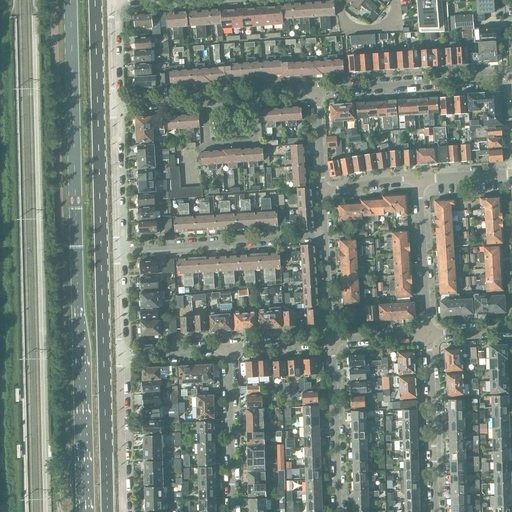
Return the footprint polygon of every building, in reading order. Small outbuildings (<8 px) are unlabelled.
[(373,10),(361,0),(345,0),(357,10),(361,6),(370,14),(373,10)] [(361,0),(373,10),(377,7),(368,0),(361,0)] [(493,2),(493,0),(477,2),(478,22),(485,21),(484,13),(494,13),(494,7),(495,6),(495,3),(493,2)] [(334,1),(324,2),(326,29),(330,29),(330,16),(335,16),(334,1)] [(313,2),(303,3),(305,31),(310,31),(309,18),(315,17),(313,2)] [(324,2),(313,2),(315,17),(320,17),(321,30),(326,29),(324,2)] [(303,3),(293,4),(294,19),(299,18),(300,31),(305,31),(303,3)] [(282,7),(272,8),(273,25),(284,25),(282,4),(282,7)] [(282,4),(284,25),(284,32),(289,32),(288,19),(294,19),(293,4),(282,4)] [(442,4),(422,5),(423,19),(443,17),(442,4)] [(272,8),(262,9),(263,26),(273,25),(272,8)] [(210,10),(211,25),(216,24),(218,42),(222,42),(221,29),(220,9),(210,10)] [(220,9),(221,29),(232,28),(231,11),(221,11),(220,9)] [(251,9),(241,10),(242,28),(253,27),(251,9)] [(262,9),(251,9),(253,27),(263,26),(262,9)] [(205,25),(211,25),(210,10),(199,11),(201,38),(206,38),(205,25)] [(241,10),(231,11),(232,28),(242,28),(241,10)] [(370,14),(366,19),(371,24),(378,15),(373,10),(370,14)] [(196,38),(201,38),(199,11),(189,11),(190,26),(196,26),(196,38)] [(166,13),(167,26),(167,28),(173,28),(174,40),(178,40),(176,12),(166,13)] [(187,12),(176,12),(178,40),(183,39),(182,27),(188,26),(187,12)] [(160,23),(159,14),(134,16),(135,22),(134,23),(134,26),(135,27),(136,29),(153,27),(152,24),(160,23)] [(455,22),(448,22),(449,30),(462,30),(472,29),(473,29),(473,15),(455,16),(455,22)] [(424,32),(419,32),(419,33),(444,32),(443,17),(423,19),(424,32)] [(495,29),(495,28),(479,29),(480,41),(497,40),(497,39),(495,39),(495,37),(497,37),(497,35),(496,36),(497,34),(497,30),(495,29)] [(472,29),(462,30),(463,38),(468,38),(473,37),(472,29)] [(351,46),(359,45),(364,45),(375,44),(375,34),(350,36),(351,46)] [(134,49),(136,49),(136,50),(152,49),(151,37),(135,38),(135,43),(134,44),(134,49)] [(479,43),(479,54),(497,53),(497,51),(498,50),(498,47),(497,46),(498,46),(497,45),(496,45),(495,43),(497,42),(497,41),(479,43)] [(457,65),(456,44),(456,42),(450,42),(450,46),(451,46),(452,48),(445,49),(446,66),(447,65),(448,67),(452,66),(453,65),(457,65)] [(461,43),(456,44),(457,65),(462,65),(462,66),(466,66),(467,64),(468,64),(467,47),(461,48),(461,43)] [(359,45),(359,55),(361,72),(365,71),(366,72),(370,72),(371,71),(372,71),(371,54),(364,54),(364,45),(359,45)] [(443,49),(432,50),(433,66),(438,66),(438,67),(443,67),(443,66),(445,66),(443,49)] [(134,51),(134,56),(133,57),(134,61),(135,62),(135,63),(151,62),(151,50),(134,51)] [(433,66),(432,50),(421,50),(422,67),(423,67),(424,68),(428,68),(429,67),(433,66)] [(409,68),(408,51),(397,52),(398,69),(399,69),(400,70),(404,70),(404,68),(409,68)] [(419,51),(408,51),(409,68),(414,68),(414,69),(418,69),(419,67),(420,67),(419,51)] [(395,52),(384,53),(385,70),(389,70),(390,71),(394,70),(395,69),(396,69),(395,52)] [(385,70),(384,53),(372,54),(373,71),(375,71),(376,72),(380,71),(380,70),(385,70)] [(479,54),(470,54),(470,64),(495,63),(495,62),(497,62),(497,53),(479,54)] [(337,55),(332,56),(333,73),(344,73),(343,60),(337,60),(337,55)] [(361,72),(359,55),(348,56),(349,72),(351,72),(352,73),(356,73),(356,72),(361,72)] [(275,56),(271,57),(272,75),(282,74),(282,64),(282,61),(276,61),(275,56)] [(328,60),(322,61),(323,74),(333,73),(332,56),(328,56),(328,60)] [(267,62),(261,62),(262,75),(272,75),(271,57),(267,57),(267,62)] [(308,62),(302,62),(303,76),(313,75),(312,57),(308,57),(308,62)] [(316,57),(312,57),(313,75),(323,74),(322,61),(317,61),(316,57)] [(247,63),(241,63),(242,77),(252,76),(251,58),(246,58),(247,63)] [(255,58),(251,58),(252,76),(262,75),(261,62),(255,62),(255,58)] [(288,63),(282,64),(282,74),(282,77),(293,76),(292,58),(287,59),(288,63)] [(296,58),(292,58),(293,76),(303,76),(302,62),(296,63),(296,58)] [(230,59),(231,67),(232,77),(242,77),(241,63),(235,64),(235,59),(230,59)] [(216,68),(211,68),(211,82),(222,81),(221,63),(216,63),(216,68)] [(225,63),(221,63),(222,81),(232,80),(232,77),(231,67),(225,67),(225,63)] [(152,75),(151,64),(134,65),(135,70),(134,71),(134,74),(135,75),(135,76),(152,75)] [(196,69),(190,70),(191,83),(201,82),(200,64),(196,65),(196,69)] [(205,64),(200,64),(201,82),(211,82),(211,68),(205,69),(205,64)] [(184,65),(180,66),(181,84),(191,83),(190,70),(184,70),(184,65)] [(181,84),(180,66),(175,66),(176,71),(170,71),(171,84),(181,84)] [(169,74),(163,74),(161,74),(156,75),(156,77),(135,78),(135,80),(134,81),(134,85),(135,86),(136,88),(149,87),(149,89),(156,88),(156,87),(156,78),(161,78),(161,85),(170,85),(169,74)] [(484,109),(485,114),(500,113),(500,108),(501,107),(501,104),(500,103),(499,93),(481,94),(481,103),(489,102),(489,109),(484,109)] [(482,110),(481,103),(481,94),(467,95),(468,111),(482,110)] [(454,97),(455,114),(467,113),(466,96),(464,97),(463,95),(460,95),(459,97),(454,97)] [(440,98),(441,115),(453,114),(452,97),(451,98),(449,96),(446,97),(445,98),(440,98)] [(438,97),(428,98),(430,126),(434,126),(433,114),(439,113),(438,97)] [(418,98),(408,99),(410,128),(415,127),(414,115),(419,115),(418,98)] [(428,98),(418,98),(419,115),(424,114),(425,123),(428,126),(430,126),(428,98)] [(410,128),(408,99),(398,100),(399,116),(404,116),(405,128),(410,128)] [(396,100),(386,101),(388,129),(393,129),(392,116),(398,116),(396,100)] [(376,101),(366,102),(368,124),(369,131),(374,130),(373,118),(378,118),(376,101)] [(386,101),(376,101),(378,118),(383,117),(383,129),(388,129),(386,101)] [(368,124),(366,102),(357,103),(358,119),(363,119),(364,125),(368,124)] [(349,104),(343,105),(344,121),(356,120),(355,104),(353,104),(352,103),(350,103),(349,104)] [(344,121),(343,105),(331,105),(331,115),(331,116),(331,118),(332,120),(332,121),(333,128),(344,127),(344,121)] [(301,107),(291,108),(292,126),(296,126),(296,120),(302,120),(301,107)] [(280,108),(270,109),(271,128),(276,127),(275,121),(281,121),(280,108)] [(291,108),(280,108),(281,121),(287,121),(288,127),(292,126),(291,108)] [(271,128),(270,109),(260,110),(260,122),(267,122),(267,128),(271,128)] [(500,113),(485,114),(485,125),(501,124),(501,123),(502,121),(502,119),(501,117),(500,113)] [(199,114),(188,115),(189,134),(194,133),(194,127),(199,127),(199,114)] [(188,115),(178,116),(178,128),(184,128),(185,134),(189,134),(188,115)] [(160,125),(156,125),(156,130),(164,129),(168,129),(167,116),(160,117),(160,125)] [(167,116),(168,129),(174,129),(174,135),(179,134),(178,128),(178,116),(167,116)] [(135,130),(152,130),(152,118),(137,118),(137,119),(135,120),(135,124),(137,125),(137,130),(135,130)] [(470,126),(470,130),(471,139),(502,136),(501,126),(478,127),(478,126),(474,126),(470,126)] [(437,143),(438,147),(439,164),(449,163),(447,146),(446,128),(434,129),(435,143),(437,143)] [(152,130),(135,130),(137,130),(137,135),(136,137),(136,140),(137,141),(137,142),(153,142),(152,130)] [(461,162),(473,161),(472,151),(471,139),(470,130),(465,130),(465,139),(460,139),(461,145),(460,145),(461,162)] [(354,136),(348,137),(349,143),(361,141),(360,135),(354,136)] [(471,139),(472,151),(480,150),(479,142),(487,142),(487,148),(498,148),(503,147),(502,136),(471,139)] [(336,145),(335,137),(327,138),(327,146),(336,145)] [(381,145),(382,153),(376,154),(378,169),(379,169),(381,170),(383,170),(384,168),(389,168),(386,152),(389,152),(389,144),(381,145)] [(401,149),(403,151),(404,166),(415,165),(414,150),(408,150),(408,144),(401,145),(401,149)] [(137,157),(155,157),(154,145),(138,146),(138,148),(136,149),(137,154),(138,154),(139,157),(137,157)] [(285,152),(286,157),(304,155),(304,145),(291,146),(291,152),(285,152)] [(459,145),(447,146),(449,163),(460,162),(459,145)] [(263,148),(252,149),(254,167),(258,167),(257,161),(264,161),(263,148)] [(436,148),(426,149),(427,164),(438,164),(436,148)] [(242,149),(232,150),(233,169),(237,168),(237,162),(243,162),(242,149)] [(252,149),(242,149),(243,162),(249,162),(249,168),(254,167),(252,149)] [(427,164),(426,149),(416,149),(417,165),(427,164)] [(472,151),(473,161),(479,160),(478,156),(489,155),(489,163),(503,162),(503,160),(504,159),(503,156),(502,155),(502,149),(480,151),(480,150),(472,151)] [(232,150),(221,151),(222,164),(228,163),(229,169),(233,169),(232,150)] [(212,170),(211,151),(201,152),(202,165),(208,165),(208,171),(212,170)] [(221,151),(211,151),(212,170),(217,170),(216,164),(222,164),(221,151)] [(400,151),(389,152),(390,167),(401,167),(400,151)] [(368,155),(364,156),(367,171),(378,169),(375,154),(368,155)] [(292,161),(292,166),(305,166),(304,155),(286,157),(286,161),(292,161)] [(352,158),(354,173),(365,171),(363,156),(352,158)] [(155,157),(137,157),(137,158),(139,158),(139,161),(137,161),(136,162),(137,162),(137,166),(138,167),(138,169),(155,168),(155,157)] [(340,160),(343,175),(354,173),(351,158),(340,160)] [(327,162),(330,177),(332,177),(333,178),(335,178),(336,176),(341,175),(338,160),(327,162)] [(287,173),(287,177),(306,176),(305,166),(292,166),(293,172),(287,173)] [(137,181),(137,182),(155,181),(155,170),(138,170),(138,172),(137,173),(137,178),(139,178),(139,181),(137,181)] [(306,176),(287,177),(287,182),(293,181),(294,187),(307,186),(306,176)] [(155,181),(137,182),(139,182),(139,185),(137,185),(137,186),(137,187),(138,190),(139,192),(139,193),(156,192),(155,181)] [(180,182),(170,183),(171,199),(181,198),(181,188),(180,182)] [(288,200),(313,198),(312,188),(297,189),(298,195),(288,195),(288,200)] [(138,195),(138,200),(137,201),(137,204),(138,205),(139,206),(155,205),(154,194),(138,195)] [(241,213),(236,214),(237,229),(247,228),(245,200),(244,194),(240,194),(241,213)] [(406,195),(395,196),(396,212),(402,211),(402,215),(407,215),(406,195)] [(383,196),(383,199),(384,212),(396,212),(395,196),(383,196)] [(485,204),(485,210),(501,209),(500,197),(480,199),(480,204),(485,204)] [(209,198),(204,199),(206,230),(216,230),(215,215),(210,215),(209,198)] [(299,210),(314,209),(313,198),(288,200),(288,205),(298,204),(299,210)] [(200,216),(195,216),(196,231),(206,230),(204,199),(199,199),(200,216)] [(262,212),(256,212),(257,227),(268,227),(266,199),(261,199),(262,212)] [(271,199),(266,199),(268,227),(278,226),(277,211),(271,211),(271,199)] [(383,199),(372,200),(373,222),(378,221),(378,215),(384,215),(384,212),(383,199)] [(185,232),(184,204),(183,200),(179,200),(180,217),(174,217),(175,232),(185,232)] [(250,200),(245,200),(247,228),(257,227),(256,212),(251,213),(250,200)] [(361,200),(361,203),(362,216),(368,216),(368,222),(373,222),(372,200),(361,200)] [(435,201),(435,213),(451,212),(451,205),(455,205),(455,200),(435,201)] [(221,215),(215,215),(216,230),(226,229),(225,201),(220,201),(221,215)] [(229,201),(225,201),(226,229),(237,229),(236,214),(230,214),(229,201)] [(361,203),(349,204),(350,220),(362,219),(362,216),(361,203)] [(188,204),(184,204),(185,232),(196,231),(195,216),(189,216),(188,204)] [(350,220),(349,204),(338,205),(339,225),(344,224),(344,220),(350,220)] [(139,219),(139,220),(155,219),(155,207),(138,208),(138,213),(137,214),(138,218),(139,219)] [(289,216),(290,221),(314,219),(314,209),(299,210),(299,215),(289,216)] [(485,210),(486,221),(502,220),(502,212),(501,212),(501,209),(485,210)] [(435,216),(435,224),(452,223),(451,212),(435,213),(436,216),(435,216)] [(314,219),(290,221),(290,226),(300,225),(300,231),(315,230),(314,219)] [(486,221),(486,233),(502,232),(502,229),(503,229),(502,220),(486,221)] [(145,233),(145,234),(159,233),(159,228),(157,228),(156,221),(138,222),(139,225),(138,226),(138,230),(139,231),(139,234),(145,233)] [(437,233),(437,236),(453,235),(452,223),(435,224),(436,233),(437,233)] [(387,238),(387,243),(409,242),(408,231),(392,232),(393,238),(387,238)] [(502,232),(486,233),(480,234),(481,239),(487,239),(487,245),(503,244),(502,232)] [(453,235),(437,236),(438,248),(453,247),(453,240),(459,240),(459,235),(453,235)] [(340,240),(341,251),(362,250),(362,245),(356,245),(356,239),(340,240)] [(393,248),(394,254),(409,253),(410,253),(410,242),(409,242),(387,243),(387,249),(393,248)] [(292,257),(316,255),(316,245),(301,246),(301,252),(291,252),(292,257)] [(479,253),(479,258),(501,257),(500,246),(484,247),(485,253),(479,253)] [(438,250),(438,261),(460,259),(460,254),(454,255),(454,249),(438,250)] [(340,263),(341,263),(341,262),(357,261),(357,256),(363,255),(362,250),(341,251),(340,251),(340,263)] [(270,253),(259,254),(260,269),(265,269),(266,286),(271,285),(271,281),(270,253)] [(280,253),(270,253),(271,281),(276,281),(275,268),(281,268),(280,253)] [(388,260),(388,265),(410,264),(409,253),(394,254),(394,260),(388,260)] [(259,254),(249,255),(250,275),(250,283),(251,287),(256,287),(254,269),(260,269),(259,254)] [(239,255),(228,256),(230,283),(235,283),(234,271),(239,270),(239,255)] [(249,255),(239,255),(239,270),(245,270),(246,283),(250,283),(250,275),(249,255)] [(302,266),(317,266),(316,255),(292,257),(292,262),(302,261),(302,266)] [(228,256),(218,257),(219,272),(224,271),(226,290),(231,290),(230,283),(228,256)] [(205,285),(209,285),(208,257),(197,258),(198,273),(204,273),(205,285)] [(208,257),(209,285),(210,285),(210,291),(215,291),(213,272),(219,272),(218,257),(208,257)] [(485,263),(485,269),(501,268),(501,257),(479,258),(479,263),(485,263)] [(184,286),(189,286),(187,258),(177,259),(178,274),(183,274),(184,286)] [(193,273),(198,273),(197,258),(187,258),(189,286),(194,285),(193,273)] [(438,261),(439,272),(455,271),(455,265),(461,264),(460,259),(438,261)] [(140,269),(141,274),(158,273),(157,260),(140,262),(140,263),(139,264),(139,268),(140,269)] [(341,262),(341,263),(342,273),(364,272),(363,267),(357,267),(357,261),(341,262)] [(395,270),(395,275),(411,274),(410,264),(388,265),(389,270),(395,270)] [(293,277),(318,276),(317,266),(302,266),(302,272),(293,273),(293,277)] [(480,275),(480,280),(502,279),(501,268),(485,269),(486,275),(480,275)] [(439,272),(440,283),(462,282),(461,276),(455,277),(455,271),(439,272)] [(342,273),(343,283),(343,284),(358,283),(358,277),(364,277),(364,272),(342,273)] [(168,281),(169,289),(176,289),(175,273),(161,274),(161,281),(168,281)] [(389,281),(390,287),(411,285),(412,285),(412,274),(411,274),(395,275),(395,281),(389,281)] [(159,289),(158,276),(141,277),(141,283),(140,284),(140,288),(142,289),(142,290),(159,289)] [(303,282),(303,287),(318,286),(318,276),(293,277),(289,278),(284,278),(284,283),(303,282)] [(502,279),(480,280),(480,285),(486,285),(487,291),(503,290),(502,279)] [(440,283),(441,294),(456,293),(456,287),(462,286),(462,282),(440,283)] [(343,295),(365,293),(372,293),(377,293),(376,289),(365,289),(365,288),(359,289),(358,283),(343,284),(343,283),(342,284),(342,295),(343,295)] [(411,285),(390,287),(390,292),(396,291),(396,297),(412,296),(411,285)] [(294,293),(294,298),(319,297),(318,286),(303,287),(304,293),(294,293)] [(141,307),(141,309),(159,308),(159,299),(165,299),(164,292),(141,293),(141,301),(140,301),(140,307),(141,307)] [(365,293),(343,295),(344,306),(360,305),(359,299),(365,298),(365,293)] [(441,294),(441,301),(459,300),(458,294),(456,294),(456,293),(441,294)] [(504,296),(487,297),(488,313),(490,313),(490,314),(492,314),(495,313),(505,312),(504,296)] [(319,297),(294,298),(294,303),(304,302),(304,308),(319,307),(319,297)] [(488,313),(487,297),(475,298),(476,314),(481,314),(482,314),(484,315),(486,314),(487,314),(487,313),(488,313)] [(459,300),(460,315),(473,314),(472,299),(459,300)] [(460,315),(459,300),(441,301),(440,301),(441,315),(442,316),(460,315)] [(414,303),(402,304),(403,319),(408,319),(409,320),(413,319),(413,318),(415,318),(414,303)] [(402,304),(391,305),(392,320),(393,320),(394,321),(397,320),(398,319),(403,319),(402,304)] [(392,320),(391,305),(379,305),(380,320),(381,320),(382,321),(386,321),(386,320),(392,320)] [(374,321),(379,320),(378,306),(366,306),(367,321),(368,321),(370,322),(373,322),(374,321)] [(351,322),(356,322),(355,307),(343,308),(344,323),(345,323),(346,324),(350,323),(351,322)] [(158,320),(157,308),(141,309),(141,314),(140,315),(140,317),(141,318),(141,321),(158,320)] [(275,311),(270,312),(271,327),(276,327),(277,328),(279,328),(280,327),(282,327),(281,311),(279,311),(279,309),(275,310),(275,311)] [(319,324),(321,324),(320,309),(307,310),(308,325),(314,325),(315,326),(318,325),(319,324)] [(271,327),(270,312),(264,312),(264,310),(260,311),(260,312),(258,312),(259,328),(261,328),(262,329),(264,329),(266,328),(271,327)] [(251,313),(245,313),(246,329),(251,329),(252,329),(255,329),(256,328),(257,328),(256,312),(254,313),(254,311),(251,311),(251,313)] [(302,320),(296,321),(295,311),(283,312),(284,327),(289,326),(290,327),(294,327),(295,326),(296,326),(296,325),(302,324),(302,320)] [(246,329),(245,313),(239,313),(239,312),(236,312),(236,314),(234,314),(235,330),(236,330),(237,330),(240,330),(241,329),(246,329)] [(226,314),(220,315),(221,331),(226,330),(228,331),(230,331),(231,330),(233,330),(232,314),(230,314),(230,313),(226,313),(226,314)] [(221,331),(220,315),(215,315),(215,314),(211,314),(211,315),(209,315),(210,331),(211,331),(213,332),(215,332),(216,331),(221,331)] [(195,332),(200,331),(201,333),(205,333),(206,331),(207,331),(206,315),(194,316),(195,332)] [(181,333),(182,333),(183,334),(187,334),(188,332),(193,332),(192,317),(180,318),(181,333)] [(160,334),(159,322),(141,323),(142,328),(140,328),(141,334),(142,334),(142,335),(154,335),(154,336),(158,336),(158,334),(160,334)] [(490,359),(505,358),(507,358),(506,353),(507,351),(507,348),(506,348),(506,346),(495,346),(495,345),(491,345),(491,347),(490,347),(490,359)] [(446,355),(446,361),(462,359),(461,348),(445,349),(445,351),(444,352),(445,354),(446,355)] [(398,352),(398,364),(414,363),(414,357),(415,356),(415,354),(414,353),(414,351),(398,352)] [(365,360),(365,354),(363,355),(362,354),(359,354),(358,355),(349,355),(349,357),(348,358),(348,361),(349,362),(349,367),(368,366),(368,364),(381,364),(381,360),(381,359),(375,359),(365,360)] [(317,362),(317,359),(315,359),(314,358),(310,358),(309,360),(303,360),(304,375),(318,375),(318,372),(324,372),(323,362),(317,362)] [(490,359),(491,369),(507,369),(507,365),(506,363),(505,358),(490,359)] [(301,376),(301,360),(295,361),(294,359),(290,359),(289,361),(288,361),(289,376),(301,376)] [(462,359),(446,361),(446,366),(445,367),(446,369),(447,370),(447,372),(463,371),(462,359)] [(272,362),(273,377),(286,376),(285,361),(280,361),(279,360),(275,360),(274,362),(272,362)] [(259,377),(258,361),(246,362),(247,378),(259,377)] [(270,361),(258,361),(259,377),(271,377),(270,361)] [(414,363),(398,364),(399,375),(415,374),(415,372),(416,371),(416,369),(415,368),(414,363)] [(202,366),(203,382),(207,382),(207,385),(214,385),(213,382),(214,382),(213,365),(212,365),(211,364),(207,365),(207,366),(202,366)] [(191,383),(203,382),(202,366),(200,366),(200,365),(196,365),(195,366),(190,367),(191,383)] [(180,384),(191,383),(190,367),(186,367),(185,366),(181,366),(181,367),(179,367),(180,384)] [(169,374),(168,367),(143,369),(143,374),(141,375),(141,379),(143,380),(143,381),(159,380),(161,380),(160,374),(162,373),(164,375),(169,374)] [(350,379),(350,381),(366,380),(366,368),(350,369),(350,374),(349,376),(349,378),(350,379)] [(491,369),(491,381),(506,380),(506,375),(507,374),(507,369),(491,369)] [(447,380),(448,385),(464,384),(463,373),(447,374),(447,375),(446,376),(446,379),(447,380)] [(399,377),(400,388),(416,387),(415,382),(416,381),(416,378),(415,377),(415,376),(399,377)] [(143,387),(143,393),(160,392),(159,380),(143,381),(143,382),(142,383),(142,386),(143,387)] [(506,380),(491,381),(492,393),(508,393),(508,391),(509,389),(509,387),(507,385),(507,380),(506,380)] [(351,394),(365,393),(371,393),(370,381),(350,383),(351,388),(350,389),(350,391),(351,393),(351,394)] [(464,384),(448,385),(448,390),(447,391),(447,394),(448,395),(448,397),(464,396),(464,384)] [(416,387),(400,388),(400,400),(416,399),(416,397),(417,396),(417,393),(416,392),(416,387)] [(302,392),(303,404),(318,403),(318,401),(319,400),(319,394),(318,393),(318,392),(302,392)] [(144,401),(144,406),(161,405),(160,393),(143,395),(142,395),(142,401),(144,401)] [(371,393),(365,393),(365,396),(351,396),(351,402),(350,403),(351,406),(352,407),(352,408),(365,408),(365,401),(371,401),(371,393)] [(197,396),(197,407),(213,407),(213,402),(214,401),(214,398),(213,397),(213,396),(197,396)] [(247,406),(247,408),(263,408),(262,396),(247,396),(247,401),(246,402),(246,405),(247,406)] [(492,396),(493,407),(509,407),(508,402),(509,402),(509,398),(508,397),(508,396),(492,396)] [(449,400),(449,411),(464,410),(464,400),(449,400)] [(303,406),(304,417),(319,416),(318,406),(303,406)] [(144,415),(144,420),(161,419),(160,407),(143,408),(143,410),(142,411),(142,414),(144,415)] [(213,407),(197,407),(197,419),(214,418),(214,417),(215,416),(214,413),(214,412),(213,407)] [(493,407),(493,418),(509,418),(509,413),(510,412),(510,409),(509,408),(509,407),(493,407)] [(247,417),(247,421),(264,421),(263,410),(247,410),(247,412),(246,413),(246,416),(247,417)] [(403,410),(403,420),(417,420),(417,410),(403,410)] [(449,411),(449,421),(464,420),(464,410),(449,411)] [(352,411),(352,422),(366,421),(366,411),(352,411)] [(304,417),(304,427),(319,427),(319,424),(320,423),(320,418),(319,417),(319,416),(304,417)] [(493,418),(493,429),(509,428),(509,424),(510,423),(510,419),(509,418),(493,418)] [(403,420),(403,430),(417,430),(417,420),(403,420)] [(449,421),(449,431),(464,431),(464,420),(449,421)] [(164,426),(164,421),(144,422),(144,427),(143,427),(143,433),(144,433),(144,434),(161,434),(161,426),(164,426)] [(248,431),(248,433),(264,432),(264,421),(247,421),(248,426),(247,427),(247,430),(248,431)] [(352,422),(352,432),(371,431),(375,431),(375,427),(370,427),(370,429),(366,429),(366,421),(352,422)] [(198,422),(198,433),(214,433),(214,428),(215,428),(215,423),(214,423),(214,422),(198,422)] [(304,427),(305,437),(320,437),(319,427),(304,427)] [(493,429),(494,439),(510,439),(510,438),(511,437),(510,434),(509,433),(509,428),(493,429)] [(403,430),(403,440),(418,440),(417,430),(403,430)] [(352,442),(367,441),(371,441),(371,431),(352,432),(352,442)] [(449,431),(450,442),(465,441),(464,431),(449,431)] [(264,432),(248,433),(248,437),(247,438),(247,441),(248,442),(248,444),(264,444),(264,432)] [(198,433),(198,444),(214,444),(214,439),(215,439),(215,434),(214,434),(214,433),(198,433)] [(144,443),(144,448),(164,447),(164,442),(161,443),(161,436),(144,436),(144,438),(143,439),(143,442),(144,443)] [(305,437),(305,448),(320,447),(320,437),(305,437)] [(494,439),(494,450),(494,452),(502,452),(502,450),(510,449),(510,448),(511,447),(511,444),(510,443),(510,439),(494,439)] [(400,451),(404,450),(418,450),(418,440),(403,440),(399,440),(400,451)] [(352,442),(353,452),(367,451),(367,441),(352,442)] [(450,442),(450,452),(465,452),(465,441),(450,442)] [(198,444),(199,455),(214,455),(214,453),(215,453),(215,448),(214,448),(214,444),(198,444)] [(164,447),(144,448),(145,453),(143,454),(144,457),(145,458),(145,460),(162,459),(162,452),(164,452),(164,447)] [(248,453),(248,459),(265,458),(265,447),(248,447),(248,448),(247,450),(247,453),(248,453)] [(305,448),(305,458),(320,458),(320,447),(305,448)] [(494,452),(494,462),(510,462),(510,458),(511,457),(511,453),(510,452),(510,451),(510,449),(502,450),(502,452),(494,452)] [(404,450),(404,460),(418,460),(418,450),(404,450)] [(353,452),(353,462),(367,461),(367,451),(353,452)] [(450,452),(450,462),(465,462),(465,452),(450,452)] [(214,455),(199,455),(199,466),(215,466),(215,464),(216,464),(216,459),(214,459),(214,455)] [(265,458),(248,459),(249,463),(248,464),(248,468),(249,468),(249,470),(265,470),(265,458)] [(305,458),(306,468),(321,468),(320,458),(305,458)] [(404,460),(404,471),(418,470),(418,460),(404,460)] [(144,466),(144,473),(162,473),(162,466),(165,466),(165,461),(145,462),(145,466),(144,466)] [(353,462),(353,472),(368,471),(367,461),(353,462)] [(465,462),(450,462),(451,474),(466,473),(465,462)] [(494,462),(495,473),(511,473),(510,468),(511,467),(511,464),(510,463),(510,462),(494,462)] [(199,468),(199,479),(215,478),(215,474),(216,474),(216,469),(215,469),(215,467),(199,468)] [(321,468),(306,468),(299,469),(300,479),(306,479),(306,481),(313,480),(313,479),(321,478),(321,468)] [(400,471),(400,481),(419,480),(418,470),(404,471),(400,471)] [(354,482),(368,481),(372,481),(379,481),(379,476),(373,476),(372,471),(353,472),(354,482)] [(162,473),(144,473),(144,481),(146,481),(146,485),(165,485),(165,479),(162,480),(162,473)] [(249,480),(249,485),(266,484),(265,473),(249,473),(249,475),(248,476),(248,479),(249,480)] [(451,474),(451,485),(466,484),(466,473),(451,474)] [(495,473),(495,484),(511,483),(511,482),(511,481),(511,478),(511,477),(511,473),(495,473)] [(199,479),(200,490),(215,489),(215,485),(216,485),(216,479),(215,479),(215,478),(199,479)] [(306,491),(322,491),(321,478),(313,479),(313,480),(306,481),(306,491)] [(400,491),(405,491),(419,490),(419,480),(400,481),(400,491)] [(354,482),(354,492),(368,491),(368,481),(354,482)] [(495,484),(495,494),(495,496),(503,496),(503,494),(511,494),(511,493),(511,492),(511,488),(511,483),(495,484)] [(266,484),(249,485),(249,490),(248,491),(248,494),(249,495),(249,496),(266,496),(266,484)] [(451,485),(451,495),(466,495),(466,484),(451,485)] [(146,494),(146,499),(165,498),(165,494),(163,494),(162,487),(146,487),(146,489),(144,490),(144,493),(146,494)] [(200,490),(200,501),(215,500),(215,499),(217,499),(216,494),(215,494),(215,489),(200,490)] [(405,491),(405,501),(419,500),(419,490),(405,491)] [(306,491),(307,501),(322,501),(322,491),(306,491)] [(354,492),(354,502),(368,501),(368,497),(379,496),(379,491),(368,491),(354,492)] [(495,496),(496,507),(511,507),(511,502),(511,501),(511,497),(511,496),(511,494),(503,494),(503,496),(495,496)] [(451,495),(452,506),(467,505),(466,495),(451,495)] [(165,498),(146,499),(146,504),(145,505),(145,508),(146,509),(146,511),(163,510),(163,503),(166,503),(165,498)] [(250,506),(250,510),(266,510),(266,499),(250,499),(250,501),(249,502),(249,505),(250,506)] [(215,500),(200,501),(200,511),(216,511),(216,510),(217,510),(217,504),(216,504),(215,500)] [(402,501),(402,511),(420,510),(419,500),(405,501),(402,501)] [(307,501),(307,511),(322,511),(322,501),(307,501)] [(354,502),(354,511),(369,511),(369,507),(373,507),(373,506),(378,505),(377,501),(368,501),(354,502)]
